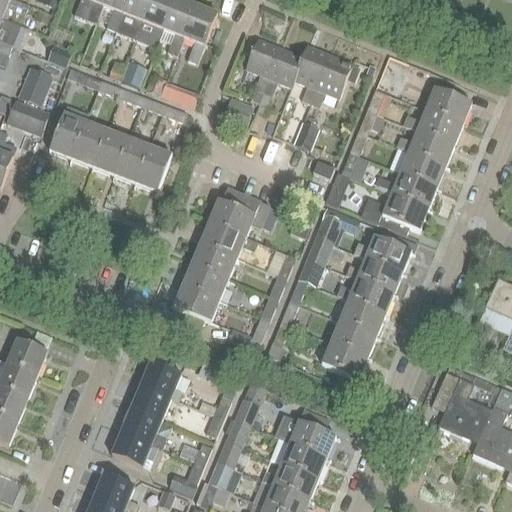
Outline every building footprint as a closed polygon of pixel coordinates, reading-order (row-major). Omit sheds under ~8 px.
[(10,3),(2,0),(0,0),(0,22),(2,23),(6,12),(25,20),(29,10),(10,2),(10,3)] [(46,0),(43,7),(54,12),(58,0),(46,0)] [(82,0),(74,20),(96,28),(103,10),(107,0),(82,0)] [(107,0),(103,10),(114,14),(106,32),(116,36),(130,0),(107,0)] [(154,0),(130,0),(116,36),(127,41),(136,44),(154,0)] [(154,0),(136,44),(157,53),(160,43),(177,2),(172,0),(154,0)] [(167,57),(177,61),(184,42),(197,10),(177,2),(160,43),(171,48),(167,57)] [(187,65),(197,69),(217,18),(197,10),(184,42),(195,46),(187,65)] [(38,14),(35,24),(46,28),(50,19),(38,14)] [(20,30),(2,23),(0,22),(0,45),(12,50),(17,40),(20,30)] [(254,95),(263,98),(282,53),(259,44),(246,75),(260,80),(254,95)] [(0,45),(0,56),(8,60),(12,50),(0,45)] [(55,50),(49,65),(67,72),(73,57),(55,50)] [(308,50),(303,62),(294,86),(307,91),(301,106),(310,109),(330,59),(308,50)] [(294,86),(303,62),(282,53),(263,98),(272,102),(278,88),(291,93),(294,86)] [(353,68),(330,59),(310,109),(319,113),(325,98),(339,104),(353,68)] [(120,86),(126,70),(114,66),(108,81),(120,86)] [(148,73),(129,66),(121,86),(140,94),(148,73)] [(371,83),(376,72),(369,70),(365,81),(371,83)] [(17,103),(41,113),(54,81),(30,71),(17,103)] [(77,87),(98,95),(102,86),(80,77),(77,87)] [(381,80),(375,95),(376,95),(384,99),(390,84),(381,80)] [(154,99),(162,101),(167,86),(159,84),(154,99)] [(123,94),(102,86),(98,95),(120,103),(123,94)] [(435,93),(426,115),(463,130),(472,108),(435,93)] [(120,103),(141,111),(144,102),(123,94),(120,103)] [(376,120),(384,99),(375,95),(366,116),(376,120)] [(265,118),(272,102),(263,98),(259,108),(256,115),(265,118)] [(1,100),(0,103),(0,116),(4,119),(10,104),(1,100)] [(166,110),(144,102),(141,111),(162,119),(166,110)] [(223,122),(245,131),(253,112),(230,103),(223,122)] [(7,129),(41,142),(50,119),(16,106),(7,129)] [(64,119),(49,156),(71,164),(86,127),(89,119),(67,110),(64,119)] [(187,118),(166,110),(162,119),(183,127),(187,118)] [(307,113),(299,110),(295,121),(303,125),(307,113)] [(454,151),(463,130),(426,115),(421,126),(407,120),(403,130),(417,136),(454,151)] [(366,116),(358,138),(367,141),(376,120),(366,116)] [(86,127),(71,164),(93,173),(108,135),(86,127)] [(303,127),(294,150),(306,154),(315,132),(303,127)] [(0,134),(0,193),(0,194),(17,151),(5,147),(8,138),(0,134)] [(108,135),(93,173),(114,181),(129,143),(108,135)] [(409,157),(408,158),(446,173),(454,151),(417,136),(413,147),(400,142),(396,151),(409,157)] [(367,141),(358,138),(349,158),(359,162),(367,141)] [(129,143),(114,181),(136,189),(150,151),(129,143)] [(150,151),(136,189),(157,197),(172,160),(150,151)] [(349,158),(341,179),(350,183),(359,162),(349,158)] [(408,158),(400,178),(437,193),(446,173),(408,158)] [(313,178),(330,185),(335,174),(318,167),(313,178)] [(429,214),(437,193),(400,178),(396,189),(378,182),(374,192),(392,199),(391,200),(429,214)] [(218,205),(209,226),(246,242),(251,230),(261,234),(270,211),(227,193),(222,206),(218,205)] [(343,202),(330,196),(325,208),(338,213),(343,202)] [(368,203),(360,222),(406,240),(409,232),(420,236),(429,214),(391,200),(387,211),(368,203)] [(326,215),(314,243),(324,247),(333,251),(340,235),(342,236),(347,224),(326,215)] [(246,242),(209,226),(200,247),(237,263),(242,251),(254,256),(258,247),(246,242)] [(382,237),(379,243),(412,256),(412,257),(414,258),(417,250),(418,249),(382,235),(382,237)] [(354,259),(365,264),(402,279),(412,256),(379,243),(374,241),(369,254),(358,250),(354,259)] [(333,251),(324,247),(314,243),(306,264),(325,272),(333,251)] [(229,284),(237,263),(200,247),(191,269),(229,284)] [(285,258),(276,280),(286,284),(294,262),(285,258)] [(316,293),(325,272),(306,264),(297,285),(307,289),(316,293)] [(349,270),(345,280),(357,284),(356,285),(394,300),(402,279),(365,264),(361,274),(349,270)] [(229,284),(191,269),(183,290),(220,305),(229,284)] [(277,305),(286,284),(276,280),(268,301),(277,305)] [(511,290),(498,284),(486,311),(511,323),(511,335),(504,353),(511,357),(511,290)] [(297,285),(289,307),(298,311),(307,289),(297,285)] [(348,305),(348,306),(385,321),(394,300),(356,285),(353,295),(342,290),(337,300),(348,305)] [(211,327),(220,305),(183,290),(174,311),(211,327)] [(269,326),(277,305),(268,301),(259,322),(269,326)] [(385,321),(348,306),(339,327),(377,342),(385,321)] [(289,307),(280,329),(289,332),(298,311),(289,307)] [(260,347),(269,326),(259,322),(250,343),(260,347)] [(339,327),(331,348),(368,363),(377,342),(339,327)] [(289,332),(280,329),(272,349),(281,353),(289,332)] [(17,344),(7,368),(38,381),(48,357),(47,356),(54,340),(39,334),(32,350),(17,344)] [(228,345),(245,352),(249,341),(232,335),(228,345)] [(368,363),(331,348),(322,369),(359,384),(368,363)] [(220,391),(228,373),(206,363),(197,382),(220,391)] [(183,396),(176,393),(182,378),(151,366),(142,388),(172,401),(172,402),(179,405),(183,396)] [(38,381),(7,368),(0,384),(0,392),(28,404),(38,381)] [(445,417),(459,383),(446,377),(431,411),(445,417)] [(491,414),(467,404),(473,389),(459,383),(445,417),(438,431),(477,448),(491,414)] [(161,429),(172,402),(172,401),(142,388),(130,416),(161,429)] [(226,390),(220,402),(231,407),(236,394),(226,390)] [(0,419),(18,427),(28,404),(0,392),(0,419)] [(493,411),(507,417),(510,409),(511,409),(511,396),(501,392),(493,411)] [(220,402),(213,420),(223,425),(231,407),(220,402)] [(260,411),(253,409),(243,404),(234,425),(245,429),(252,432),(260,411)] [(491,414),(477,448),(472,459),(510,475),(511,471),(511,436),(501,432),(507,417),(493,411),(491,414)] [(278,442),(290,448),(290,447),(327,462),(336,441),(324,436),(329,425),(304,414),(294,438),(282,433),(278,442)] [(130,416),(120,439),(151,453),(161,429),(130,416)] [(0,447),(9,451),(18,427),(0,419),(0,447)] [(216,443),(223,425),(213,420),(205,438),(216,443)] [(252,432),(245,429),(234,425),(225,446),(243,453),(252,432)] [(120,439),(112,460),(142,473),(151,453),(120,439)] [(217,467),(227,471),(234,474),(243,453),(225,446),(217,467)] [(290,447),(290,448),(282,468),(319,483),(327,462),(290,447)] [(204,471),(211,453),(201,449),(194,467),(204,471)] [(191,502),(204,471),(194,467),(186,485),(174,480),(169,492),(191,502)] [(208,488),(218,492),(225,495),(229,486),(234,474),(227,471),(217,467),(208,488)] [(262,486),(273,490),(310,506),(319,483),(282,468),(277,480),(266,476),(262,486)] [(234,474),(229,486),(237,489),(242,477),(234,474)] [(104,478),(95,499),(122,511),(139,511),(140,509),(129,505),(135,491),(104,478)] [(205,511),(210,511),(218,492),(208,488),(199,509),(205,511)] [(267,511),(307,511),(310,506),(273,490),(264,511),(267,511)] [(157,509),(163,511),(170,511),(176,500),(163,495),(157,509)] [(122,511),(95,499),(89,511),(122,511)]
